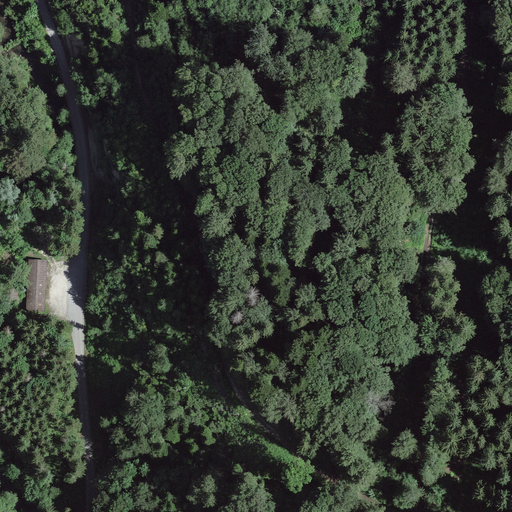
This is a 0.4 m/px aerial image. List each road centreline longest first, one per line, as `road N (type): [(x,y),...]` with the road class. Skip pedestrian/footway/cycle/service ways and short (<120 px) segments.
road 1 (track): [(390,511),(312,465),(243,402),(195,224),(145,93),(125,0)]
road 2 (track): [(89,511),(78,338),(83,164),(72,97),(39,0)]
road 3 (track): [(478,0),(427,262),(433,384),(414,511)]
